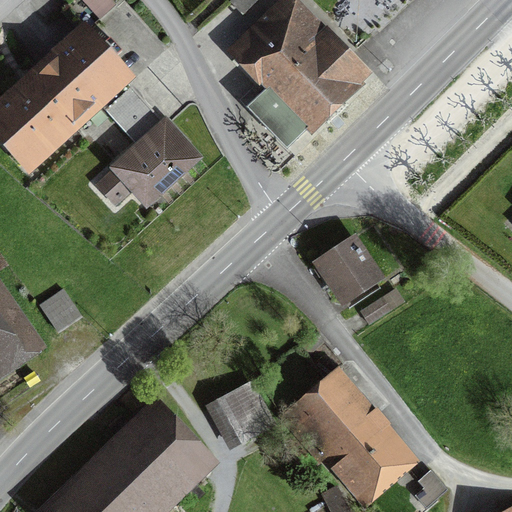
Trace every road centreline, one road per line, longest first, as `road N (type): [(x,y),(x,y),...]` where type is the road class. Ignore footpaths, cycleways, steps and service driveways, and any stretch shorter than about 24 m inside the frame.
road 1 (residential): [(511,486),(472,483),(260,232)]
road 2 (primary): [(260,232),(0,485)]
road 3 (residential): [(281,213),(154,0)]
road 4 (primary): [(504,0),(336,160)]
road 5 (residential): [(336,160),(511,294)]
